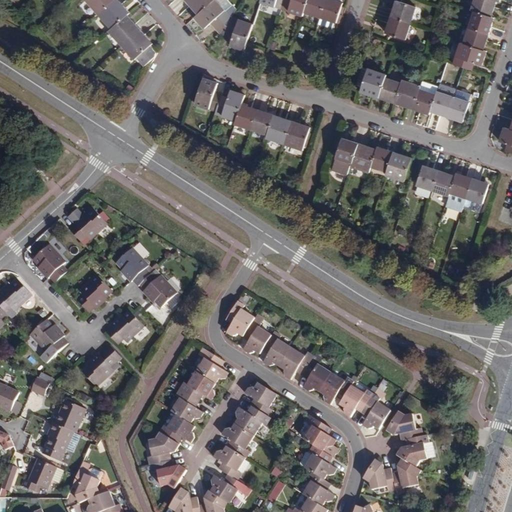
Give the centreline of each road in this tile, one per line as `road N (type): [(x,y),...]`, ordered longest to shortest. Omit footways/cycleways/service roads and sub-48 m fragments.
road 1 (residential): [(347,511),(354,447),(341,424),(250,367)]
road 2 (tertiary): [(429,326),(376,306),(263,235)]
road 3 (residential): [(131,292),(87,337),(4,249)]
road 4 (tertiary): [(263,235),(121,142)]
road 5 (residential): [(250,367),(212,334),(213,320),(263,235)]
road 6 (residential): [(177,50),(326,105)]
road 7 (residential): [(4,249),(121,142)]
road 8 (residential): [(326,105),(472,151)]
road 9 (tertiary): [(121,142),(0,64)]
road 10 (residential): [(250,367),(181,485)]
road 11 (secondary): [(511,392),(474,511)]
road 12 (residential): [(472,151),(511,36)]
